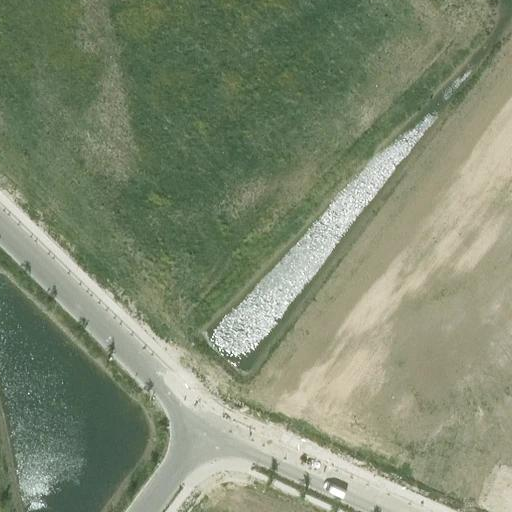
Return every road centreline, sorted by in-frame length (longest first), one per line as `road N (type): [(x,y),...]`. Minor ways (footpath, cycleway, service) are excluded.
road 1 (unclassified): [(0,224),(217,429)]
road 2 (unclassified): [(217,429),(387,511)]
